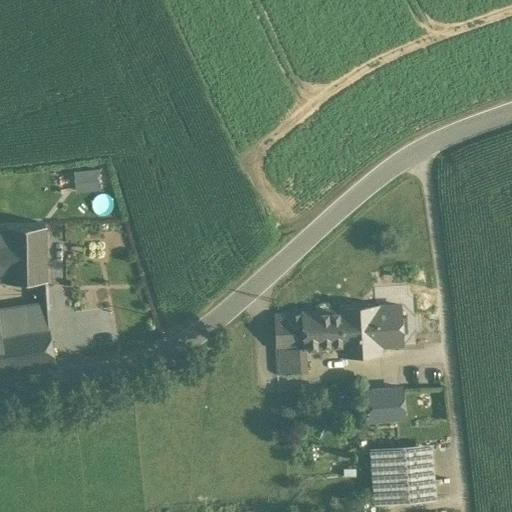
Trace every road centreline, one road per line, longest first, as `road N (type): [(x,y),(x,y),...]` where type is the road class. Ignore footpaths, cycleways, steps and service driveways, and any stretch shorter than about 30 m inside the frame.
road 1 (unclassified): [(0,389),(151,358),(423,147),(511,112)]
road 2 (track): [(423,147),(467,511)]
